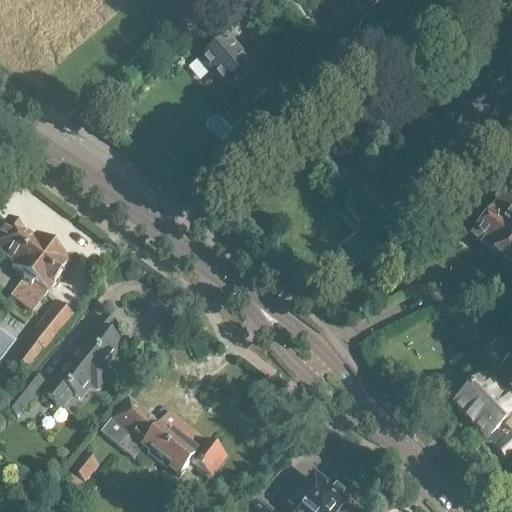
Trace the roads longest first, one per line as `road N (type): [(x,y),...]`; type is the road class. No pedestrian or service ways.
road 1 (residential): [(331,94),(158,227)]
road 2 (residential): [(318,362),(431,302),(462,305),(511,333)]
road 3 (tertiary): [(318,362),(158,227)]
road 4 (tertiary): [(462,511),(318,362)]
road 5 (tertiary): [(158,227),(0,106)]
